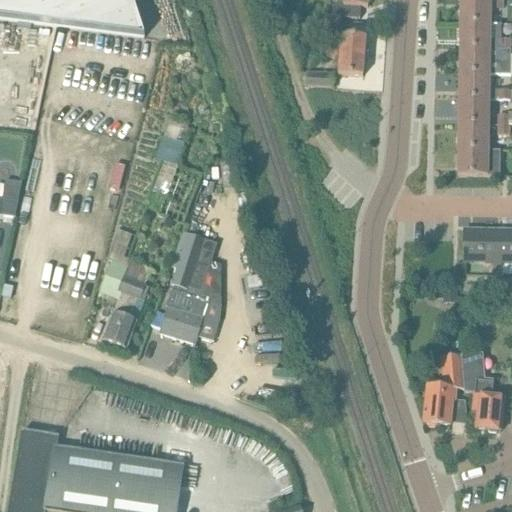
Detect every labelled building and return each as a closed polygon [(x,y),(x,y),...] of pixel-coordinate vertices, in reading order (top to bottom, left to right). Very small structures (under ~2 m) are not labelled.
[(0,0),(0,21),(144,40),(131,0),(0,0)] [(342,0),(342,5),(335,5),(334,19),(360,21),(360,20),(359,20),(360,9),(368,10),(368,0),(342,0)] [(503,0),(491,0),(460,0),(461,25),(491,26),(491,11),(503,11),(503,0)] [(491,26),(461,25),(460,51),(511,51),(511,39),(511,40),(511,41),(490,41),(491,26)] [(62,263),(108,46),(59,35),(13,252),(62,263)] [(366,40),(346,38),(340,38),(339,47),(323,46),(322,58),(338,59),(337,77),(363,79),(366,40)] [(161,129),(164,52),(128,51),(126,128),(161,129)] [(511,51),(460,51),(460,76),(505,77),(511,76),(511,51)] [(305,88),(333,90),(334,76),(306,74),(305,88)] [(505,77),(460,76),(459,102),(489,102),(511,102),(511,91),(511,92),(505,92),(505,77)] [(489,102),(459,102),(459,127),(489,128),(489,102)] [(508,117),(497,117),(497,128),(511,128),(511,114),(508,115),(508,117)] [(489,128),(459,127),(458,153),(500,153),(500,152),(489,151),(489,137),(497,137),(497,138),(508,138),(508,141),(511,140),(511,128),(497,128),(489,128)] [(500,153),(458,153),(458,178),(500,179),(500,153)] [(17,203),(5,202),(3,218),(15,220),(17,203)] [(498,233),(497,233),(477,232),(477,234),(466,234),(466,232),(464,232),(464,265),(491,265),(491,278),(501,278),(501,265),(503,265),(503,234),(498,234),(498,233)] [(511,232),(509,233),(509,235),(503,234),(503,265),(511,265),(511,232)] [(184,233),(173,268),(178,271),(173,286),(189,291),(189,289),(204,294),(219,245),(184,233)] [(123,279),(126,269),(98,258),(86,288),(120,301),(104,344),(126,352),(137,324),(128,321),(136,300),(139,301),(145,288),(123,279)] [(204,320),(210,302),(174,290),(160,336),(195,347),(203,320),(204,320)] [(458,292),(444,292),(445,305),(458,305),(458,292)] [(461,358),(464,392),(464,395),(475,396),(472,417),(477,417),(476,431),(501,434),(504,401),(493,400),(494,384),(494,382),(485,381),(483,356),(461,358)] [(427,389),(423,426),(451,427),(453,405),(455,405),(456,392),(464,392),(461,358),(441,360),(444,391),(427,389)] [(59,439),(23,433),(9,511),(176,511),(183,467),(57,449),(59,439)]
